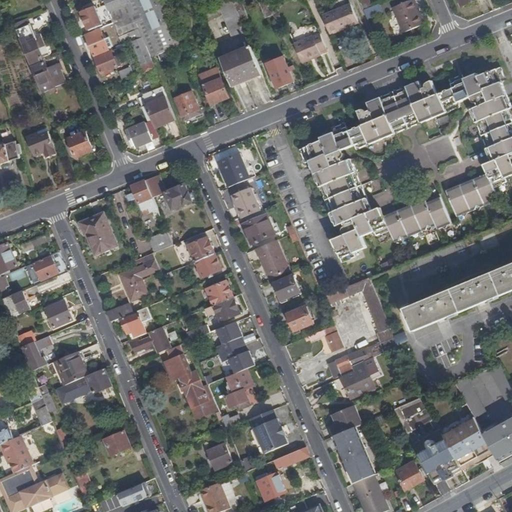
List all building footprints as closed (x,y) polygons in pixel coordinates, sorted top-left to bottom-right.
[(168,49),(181,44),(180,41),(175,30),(173,31),(168,17),(165,19),(157,0),(135,0),(157,53),(158,53),(161,60),(171,56),(168,49)] [(233,37),(246,32),(232,0),(219,0),(218,1),(233,37)] [(265,18),(274,14),(271,7),(267,0),(266,0),(259,4),(265,18)] [(424,26),(414,0),(394,8),(405,34),(424,26)] [(330,33),(358,22),(351,4),(323,16),(330,33)] [(381,13),(378,5),(363,11),(367,19),(381,13)] [(103,25),(96,6),(83,12),(90,30),(103,25)] [(31,64),(44,59),(43,57),(34,36),(27,18),(15,23),(31,64)] [(101,30),(86,36),(95,56),(109,50),(101,30)] [(41,33),(34,36),(43,57),(49,54),(41,33)] [(321,52),(328,49),(322,35),(314,37),(296,44),(303,62),(322,54),(321,52)] [(193,36),(180,41),(181,44),(183,49),(196,43),(193,36)] [(151,62),(142,38),(132,42),(142,65),(151,62)] [(259,43),(251,45),(252,48),(257,59),(264,56),(259,43)] [(232,84),(262,72),(257,59),(252,48),(222,60),(232,84)] [(112,53),(96,59),(102,75),(121,67),(119,63),(116,64),(112,53)] [(295,81),(284,56),(267,63),(277,88),(295,81)] [(46,63),(33,68),(43,93),(67,83),(59,64),(48,69),(46,63)] [(122,79),(134,74),(131,66),(119,71),(122,79)] [(495,186),(502,183),(508,181),(506,176),(511,173),(511,114),(510,109),(511,107),(511,101),(502,77),(506,76),(503,67),(480,76),(479,72),(461,79),(460,75),(457,76),(450,79),(454,87),(438,93),(433,80),(429,82),(428,82),(427,83),(427,85),(427,86),(424,87),(425,91),(421,93),(419,89),(418,87),(416,86),(415,86),(403,90),(402,91),(401,92),(400,94),(401,96),(412,125),(461,106),(460,101),(467,99),(472,97),(475,100),(477,99),(480,105),(471,109),(477,122),(482,120),(487,132),(482,134),(493,160),(486,164),(488,169),(481,171),(483,177),(480,178),(478,177),(472,180),(471,183),(468,183),(466,177),(454,182),(456,189),(453,190),(450,188),(447,189),(458,214),(499,198),(495,186)] [(223,78),(205,85),(212,104),(231,97),(223,78)] [(409,126),(412,125),(401,96),(400,94),(401,92),(402,91),(403,90),(415,86),(416,86),(418,87),(419,89),(421,93),(425,91),(424,87),(421,80),(369,101),(372,108),(374,112),(377,111),(380,106),(385,104),(396,131),(409,126)] [(201,112),(193,91),(176,97),(185,119),(201,112)] [(167,97),(147,105),(154,122),(156,128),(176,120),(167,97)] [(396,131),(385,104),(380,106),(377,111),(374,112),(372,108),(367,110),(367,109),(366,108),(365,108),(364,108),(359,109),(364,123),(350,129),(347,121),(336,125),(338,129),(322,136),(323,139),(301,147),(305,158),(309,156),(321,185),(325,183),(330,196),(326,197),(337,224),(345,221),(346,225),(345,225),(344,227),(343,228),(343,230),(345,234),(334,238),(342,260),(352,256),(351,251),(367,244),(363,234),(375,229),(377,234),(391,228),(396,240),(437,223),(439,228),(453,221),(440,191),(434,194),(436,199),(432,201),(429,201),(429,200),(427,201),(426,197),(423,198),(422,202),(420,203),(417,197),(405,202),(407,208),(405,209),(401,208),(397,210),(396,211),(395,213),(393,214),(391,208),(384,210),(382,206),(373,209),(372,205),(362,183),(358,184),(353,172),(357,170),(352,158),(344,161),(342,157),(345,154),(343,149),(355,144),(357,147),(396,131)] [(153,138),(160,136),(156,128),(154,122),(147,125),(153,138)] [(147,125),(146,123),(129,130),(136,147),(153,140),(153,138),(147,125)] [(94,151),(86,132),(68,139),(76,158),(94,151)] [(39,133),(27,138),(35,156),(46,152),(48,158),(57,154),(55,148),(56,148),(50,134),(41,138),(40,136),(39,133)] [(15,142),(0,146),(0,165),(20,159),(19,152),(22,151),(21,145),(17,146),(15,142)] [(225,173),(231,187),(251,179),(247,170),(240,154),(219,162),(223,174),(225,173)] [(362,183),(357,170),(353,172),(358,184),(362,183)] [(220,174),(227,189),(231,187),(225,173),(223,174),(220,174)] [(167,192),(160,175),(146,180),(154,198),(167,192)] [(155,216),(161,214),(154,198),(146,180),(133,186),(145,215),(153,211),(155,216)] [(321,185),(326,197),(330,196),(325,183),(321,185)] [(186,184),(167,192),(174,209),(193,201),(186,184)] [(236,203),(242,218),(260,211),(250,188),(230,196),(233,204),(236,203)] [(119,209),(113,194),(107,197),(113,211),(119,209)] [(192,207),(203,233),(214,228),(203,203),(192,207)] [(231,204),(238,220),(242,218),(236,203),(233,204),(231,204)] [(105,214),(82,223),(86,232),(88,232),(97,253),(117,245),(105,214)] [(267,215),(244,224),(252,243),(275,234),(267,215)] [(150,238),(156,252),(175,244),(168,230),(150,238)] [(189,245),(196,261),(215,253),(209,237),(189,245)] [(257,249),(270,280),(290,271),(277,240),(257,249)] [(0,247),(0,277),(2,277),(1,273),(18,266),(9,244),(0,247)] [(222,270),(215,253),(196,261),(203,278),(222,270)] [(59,273),(52,256),(33,264),(35,270),(32,272),(34,276),(37,275),(39,281),(59,273)] [(155,260),(121,274),(131,300),(148,293),(141,276),(158,269),(155,260)] [(511,264),(407,308),(417,330),(511,289),(511,264)] [(294,275),(275,283),(282,300),(301,292),(294,275)] [(344,375),(345,377),(356,372),(353,366),(365,362),(370,359),(401,346),(383,303),(372,277),(324,296),(329,307),(342,302),(352,298),(366,292),(373,307),(383,331),(379,334),(383,344),(367,351),(366,349),(338,361),(344,375)] [(213,300),(215,305),(233,297),(226,281),(209,289),(213,300)] [(34,309),(26,290),(8,298),(3,300),(8,312),(11,319),(34,309)] [(240,313),(233,297),(215,305),(218,311),(222,321),(240,313)] [(65,301),(46,309),(51,319),(55,328),(73,320),(65,301)] [(342,302),(329,307),(331,311),(344,306),(342,302)] [(210,314),(218,311),(215,305),(211,307),(207,308),(210,314)] [(152,318),(148,306),(138,310),(140,314),(122,320),(130,339),(147,333),(143,322),(152,318)] [(122,307),(108,312),(112,321),(126,316),(122,307)] [(307,307),(288,314),(295,331),(314,323),(307,307)] [(46,321),(51,319),(46,309),(42,311),(46,321)] [(0,314),(0,324),(11,319),(8,312),(0,314)] [(243,336),(237,321),(220,328),(218,329),(224,343),(217,346),(223,362),(230,359),(237,373),(249,368),(256,365),(250,350),(248,351),(242,336),(243,336)] [(336,351),(347,346),(337,324),(310,335),(314,344),(330,337),(336,351)] [(154,344),(158,354),(167,350),(171,348),(162,326),(149,332),(151,336),(132,344),(135,353),(154,344)] [(28,334),(19,338),(23,348),(32,344),(28,334)] [(54,344),(50,336),(32,344),(23,348),(24,350),(33,372),(49,365),(47,358),(42,357),(39,350),(54,344)] [(167,350),(172,360),(186,355),(181,344),(171,348),(167,350)] [(34,395),(36,402),(44,398),(43,395),(33,372),(24,350),(11,355),(17,368),(24,366),(28,376),(25,377),(29,385),(27,385),(32,396),(34,395)] [(56,361),(67,385),(88,376),(89,376),(84,364),(82,365),(76,353),(56,361)] [(199,418),(220,409),(215,397),(210,384),(209,382),(204,384),(199,371),(194,373),(186,355),(172,360),(167,363),(174,380),(181,378),(189,396),(193,394),(198,405),(194,407),(199,418)] [(376,372),(370,359),(365,362),(370,374),(376,372)] [(344,375),(338,361),(331,363),(338,378),(344,375)] [(370,374),(365,362),(353,366),(356,372),(345,377),(343,378),(352,395),(375,384),(370,374)] [(498,363),(488,367),(507,401),(511,398),(511,383),(504,369),(500,362),(498,363)] [(256,385),(249,368),(237,373),(228,377),(235,393),(229,396),(234,406),(239,404),(251,399),(247,389),(256,385)] [(67,385),(58,389),(64,403),(74,398),(81,395),(91,391),(89,387),(92,386),(95,393),(103,390),(106,388),(113,386),(105,369),(89,376),(88,376),(67,385)] [(486,410),(468,376),(464,378),(456,382),(461,390),(475,416),(486,410)] [(50,392),(43,395),(44,398),(49,409),(50,413),(58,409),(50,392)] [(39,412),(49,409),(44,398),(36,402),(35,402),(39,412)] [(251,399),(239,404),(241,410),(253,405),(251,399)] [(16,406),(18,410),(32,404),(30,400),(16,406)] [(331,427),(335,436),(338,435),(358,426),(363,424),(355,405),(332,415),(336,424),(331,427)] [(274,408),(250,418),(254,427),(253,427),(264,452),(288,442),(285,433),(286,433),(282,425),(281,425),(278,417),(274,408)] [(230,414),(224,417),(228,427),(243,420),(240,413),(231,417),(230,414)] [(384,414),(375,418),(378,424),(387,420),(384,414)] [(444,433),(446,437),(453,433),(452,432),(469,423),(470,424),(477,420),(475,416),(467,421),(466,419),(451,428),(452,429),(444,433)] [(495,454),(497,458),(511,450),(511,417),(484,433),(492,449),(495,454)] [(461,464),(462,467),(470,463),(484,455),(483,454),(492,449),(484,433),(477,420),(470,424),(469,423),(452,432),(453,433),(446,437),(446,438),(461,464)] [(7,422),(0,425),(0,445),(1,445),(15,439),(7,422)] [(353,469),(358,481),(366,477),(374,473),(378,472),(369,451),(358,426),(338,435),(341,442),(343,447),(341,447),(346,459),(350,470),(353,469)] [(66,427),(58,431),(66,450),(72,447),(65,431),(68,430),(66,427)] [(126,431),(106,439),(113,455),(132,448),(126,431)] [(7,455),(15,473),(34,464),(36,463),(24,435),(15,439),(1,445),(5,455),(7,455)] [(338,448),(341,447),(343,447),(341,442),(338,435),(335,436),(333,437),(336,444),(338,448)] [(429,448),(419,453),(433,480),(442,475),(444,478),(445,479),(454,474),(454,473),(452,469),(461,464),(446,438),(436,444),(434,440),(433,439),(431,438),(429,439),(428,440),(427,442),(427,444),(429,448)] [(235,462),(227,442),(208,450),(216,469),(235,462)] [(279,468),(311,456),(307,446),(297,450),(262,465),(256,467),(258,472),(277,465),(279,468)] [(484,455),(470,463),(471,463),(475,463),(479,462),(495,454),(492,449),(483,454),(484,455)] [(248,471),(255,468),(251,458),(243,461),(248,471)] [(415,459),(396,470),(405,489),(426,477),(415,459)] [(41,483),(34,464),(15,473),(0,479),(0,483),(12,511),(17,511),(33,505),(33,506),(52,498),(52,496),(71,488),(65,473),(41,483)] [(461,464),(452,469),(454,473),(463,467),(462,467),(461,464)] [(348,471),(352,483),(354,483),(358,481),(353,469),(350,470),(348,471)] [(87,473),(77,478),(81,488),(91,483),(87,473)] [(381,511),(390,508),(374,473),(366,477),(358,481),(354,483),(367,511),(381,511)] [(290,493),(282,474),(268,479),(266,477),(262,479),(263,481),(261,482),(269,501),(290,493)] [(442,475),(433,480),(435,483),(444,478),(442,475)] [(233,492),(228,479),(221,482),(226,495),(233,492)] [(226,495),(221,482),(199,491),(200,492),(202,491),(210,511),(219,511),(231,507),(226,495)] [(145,484),(119,495),(125,509),(151,497),(145,484)] [(323,511),(319,503),(297,511),(323,511)]
